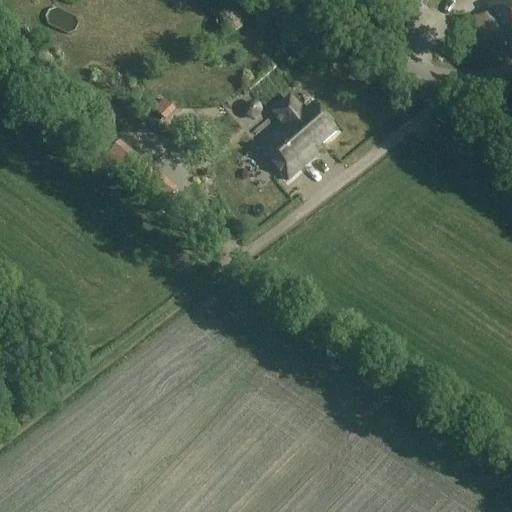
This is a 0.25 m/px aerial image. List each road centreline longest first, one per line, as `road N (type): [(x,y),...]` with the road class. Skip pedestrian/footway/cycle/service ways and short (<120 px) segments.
road 1 (track): [(240,254),(414,124),(454,82)]
road 2 (unclassified): [(454,82),(421,74),(326,0)]
